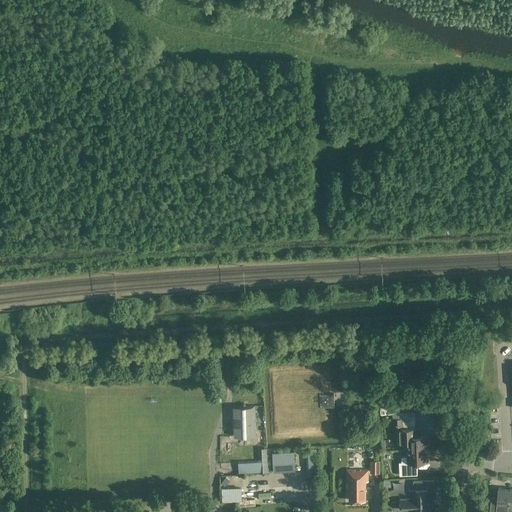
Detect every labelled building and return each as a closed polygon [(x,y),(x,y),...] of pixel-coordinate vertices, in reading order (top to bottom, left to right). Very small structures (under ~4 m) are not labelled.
[(393,359),(394,375),(410,374),(409,358),(393,359)] [(431,365),(416,367),(417,377),(432,375),(431,365)] [(320,395),(320,409),(334,408),(334,394),(320,395)] [(234,407),(235,436),(256,436),(255,406),(234,407)] [(414,428),(414,418),(393,419),(394,429),(414,428)] [(407,442),(407,450),(428,449),(427,436),(417,436),(416,428),(399,429),(399,443),(407,442)] [(428,449),(407,450),(408,457),(402,457),(402,462),(400,463),(400,475),(417,475),(417,462),(428,462),(428,449)] [(273,453),(274,472),(295,471),(294,452),(273,453)] [(262,459),(238,460),(239,472),(263,471),(262,459)] [(371,461),(371,471),(380,471),(380,461),(371,461)] [(349,500),(366,500),(366,482),(368,482),(369,470),(348,470),(347,488),(350,488),(349,500)] [(410,499),(400,499),(401,510),(428,509),(428,492),(434,492),(434,480),(422,480),(422,489),(414,489),(414,491),(410,491),(410,499)] [(394,483),(391,491),(402,494),(404,487),(394,483)] [(496,511),(497,505),(509,506),(510,488),(498,487),(497,498),(491,497),(490,511),(496,511)]
